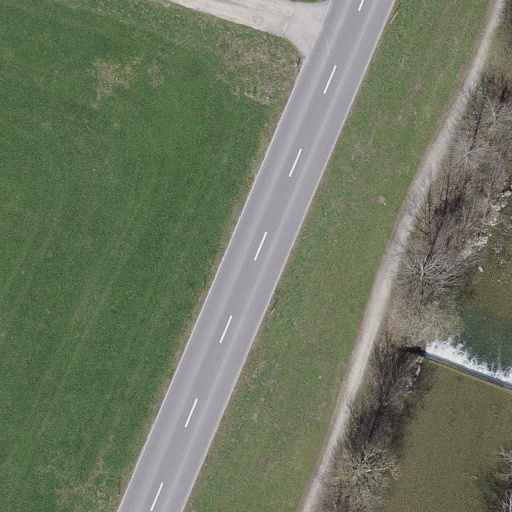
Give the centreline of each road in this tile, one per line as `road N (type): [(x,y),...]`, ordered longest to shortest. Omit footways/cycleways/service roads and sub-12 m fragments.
road 1 (secondary): [(363,0),(150,511)]
road 2 (track): [(199,0),(348,34)]
